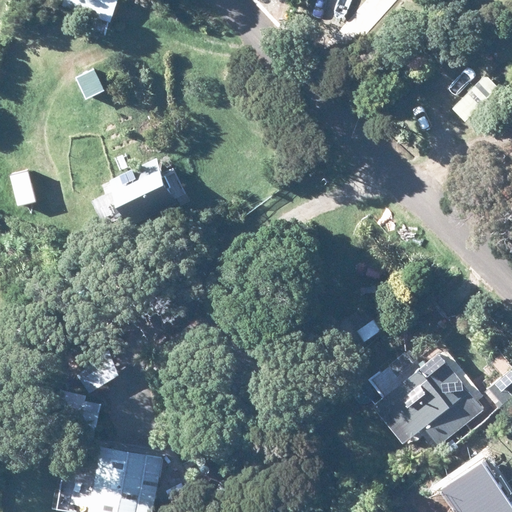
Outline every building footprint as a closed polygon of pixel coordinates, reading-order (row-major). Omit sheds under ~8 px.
[(124,0),(71,0),(71,4),(117,20),(124,0)] [(482,78),(451,110),(476,134),(507,103),(482,78)] [(138,223),(183,202),(162,157),(116,179),(138,223)] [(215,353),(242,387),(283,354),(256,320),(215,353)] [(79,368),(92,390),(123,372),(109,350),(79,368)] [(491,409),(445,351),(380,403),(409,441),(431,423),(447,444),(491,409)] [(404,373),(420,362),(412,351),(396,362),(404,373)] [(496,386),(510,402),(511,400),(511,382),(507,376),(496,386)] [(57,419),(88,421),(105,423),(106,402),(90,401),(91,393),(59,391),(57,419)] [(160,511),(166,451),(107,444),(99,511),(160,511)]
